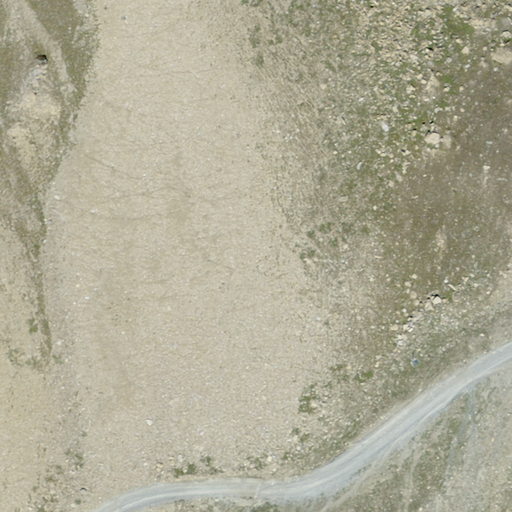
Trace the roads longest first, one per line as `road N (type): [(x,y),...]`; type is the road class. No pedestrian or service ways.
road 1 (track): [(248,490),(293,489),(351,465),(398,428)]
road 2 (track): [(511,351),(441,389),(398,428)]
road 3 (track): [(119,511),(168,491),(248,490)]
